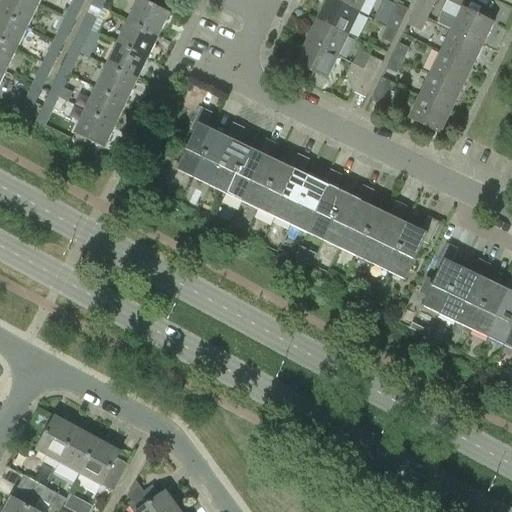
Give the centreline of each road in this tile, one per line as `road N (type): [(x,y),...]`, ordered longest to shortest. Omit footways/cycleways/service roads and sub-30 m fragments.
road 1 (primary): [(511,466),(0,187)]
road 2 (primary): [(0,247),(486,511)]
road 3 (residential): [(499,205),(238,80),(236,64),(258,13)]
road 4 (residential): [(155,421),(40,359)]
road 5 (residential): [(235,511),(178,433),(155,421)]
